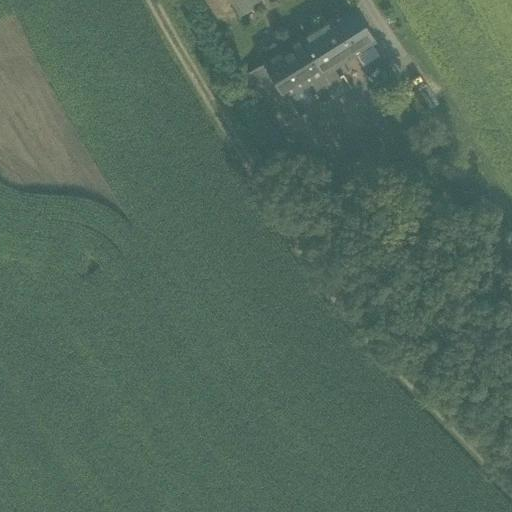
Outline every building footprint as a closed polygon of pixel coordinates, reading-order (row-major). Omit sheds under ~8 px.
[(233,0),(240,10),(255,0),(233,0)] [(332,22),(351,53),(373,38),(354,8),(332,22)] [(351,53),(332,22),(265,65),(284,95),(286,94),(309,80),(316,92),(340,77),(332,65),(351,53)] [(286,94),(284,95),(265,65),(247,77),(280,129),(300,116),(286,94)] [(280,129),(299,159),(324,143),(304,113),(300,116),(280,129)] [(370,205),(371,233),(398,232),(397,204),(370,205)] [(424,301),(432,314),(464,294),(457,281),(424,301)]
